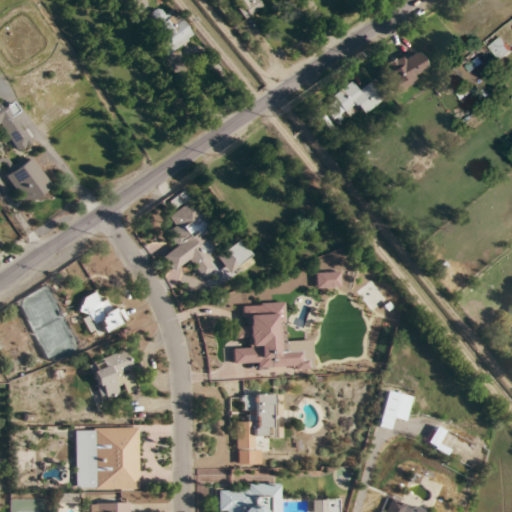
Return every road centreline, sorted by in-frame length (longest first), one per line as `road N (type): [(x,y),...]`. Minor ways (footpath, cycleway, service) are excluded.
road 1 (tertiary): [(416,0),(0,280)]
road 2 (residential): [(185,511),(178,348),(157,294),(104,212)]
